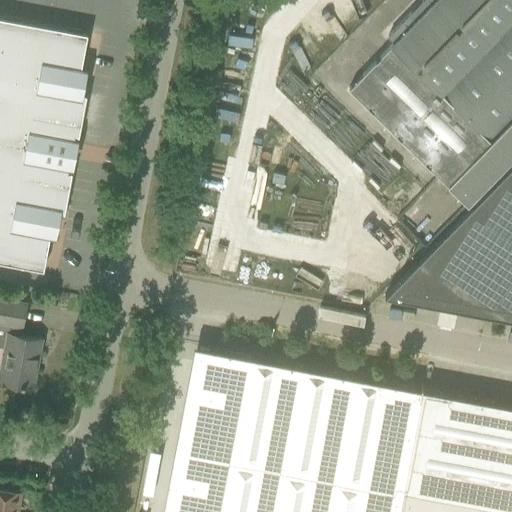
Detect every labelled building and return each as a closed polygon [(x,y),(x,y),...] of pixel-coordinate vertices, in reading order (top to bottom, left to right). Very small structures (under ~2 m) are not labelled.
[(393,42),(362,74),(361,73),(348,87),(467,202),(511,156),(511,0),(422,0),(387,36),(393,42)] [(53,208),(63,210),(71,169),(69,169),(69,170),(67,169),(74,131),(76,132),(78,133),(85,92),(76,90),(87,31),(0,14),(0,259),(42,267),(53,208)] [(511,163),(384,295),(440,305),(457,308),(511,318),(511,163)] [(398,212),(416,232),(431,218),(439,226),(462,205),(436,177),(398,212)] [(0,345),(4,346),(2,359),(0,367),(0,378),(31,384),(40,338),(17,334),(18,325),(20,326),(24,302),(0,297),(0,345)] [(511,511),(511,401),(212,346),(180,511),(511,511)] [(0,486),(0,511),(16,511),(20,490),(0,486)]
